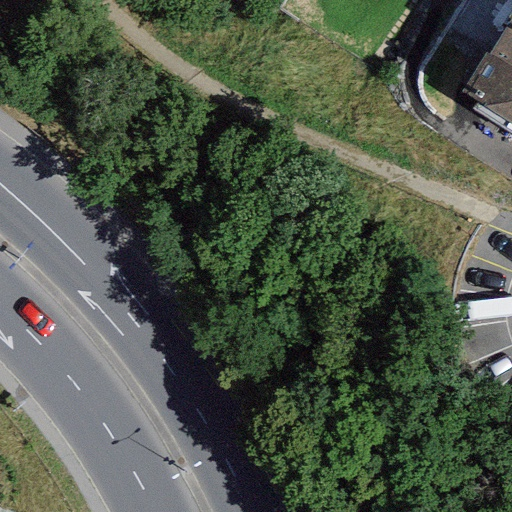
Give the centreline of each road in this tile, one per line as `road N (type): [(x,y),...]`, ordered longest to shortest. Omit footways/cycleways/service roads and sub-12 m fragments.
road 1 (secondary): [(246,511),(160,354),(0,184)]
road 2 (secondary): [(0,301),(116,440),(151,511)]
